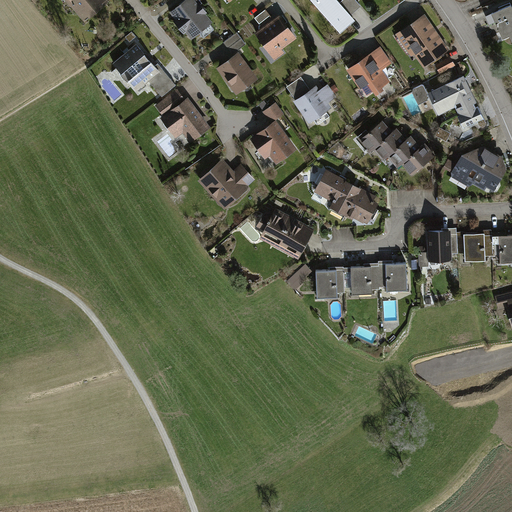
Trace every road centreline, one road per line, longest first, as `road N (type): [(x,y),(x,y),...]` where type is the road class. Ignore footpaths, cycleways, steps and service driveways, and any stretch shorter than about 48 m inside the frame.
road 1 (track): [(193,511),(152,410),(87,310),(0,257)]
road 2 (residential): [(511,208),(417,212),(383,245),(324,248)]
road 3 (residential): [(133,0),(232,125)]
road 4 (residential): [(444,0),(511,119)]
road 5 (track): [(511,421),(417,511)]
